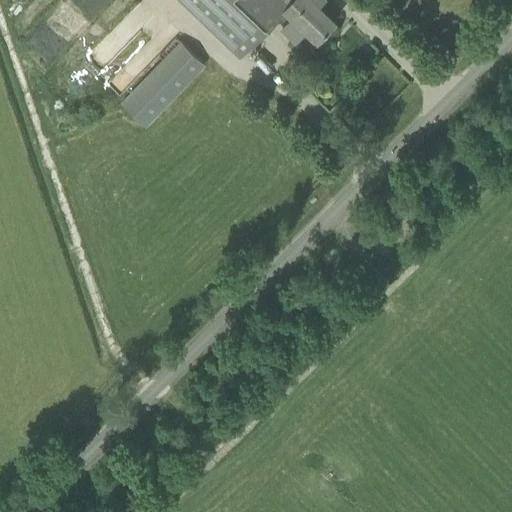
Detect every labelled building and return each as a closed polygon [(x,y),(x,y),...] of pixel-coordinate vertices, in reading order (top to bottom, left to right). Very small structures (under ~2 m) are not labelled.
[(56,40),(71,25),(60,14),(74,0),(63,0),(40,23),(56,40)] [(188,0),(228,38),(243,52),(276,17),(283,24),(282,25),(296,38),(306,27),(318,38),(336,20),(335,19),(333,21),(316,4),(320,0),(188,0)] [(72,40),(85,51),(115,16),(102,5),(72,40)] [(145,127),(206,65),(201,59),(189,49),(180,40),(120,101),(145,127)] [(101,45),(86,55),(93,65),(108,55),(101,45)]
